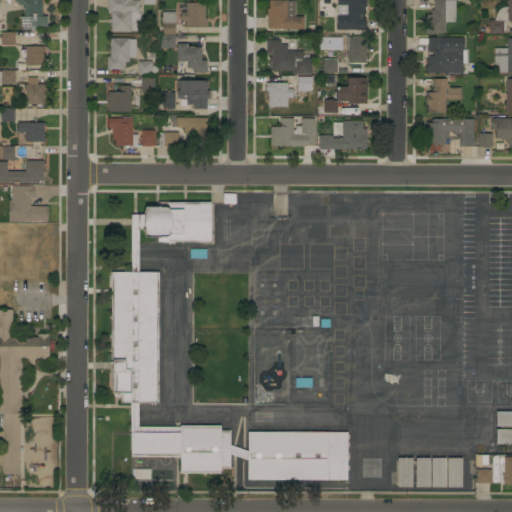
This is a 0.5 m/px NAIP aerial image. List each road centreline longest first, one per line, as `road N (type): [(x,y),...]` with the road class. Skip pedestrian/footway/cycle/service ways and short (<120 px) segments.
road 1 (residential): [(0,509),(511,510)]
road 2 (residential): [(76,511),(76,0)]
road 3 (residential): [(76,178),(511,176)]
road 4 (residential): [(391,178),(393,0)]
road 5 (residential): [(233,177),(233,0)]
